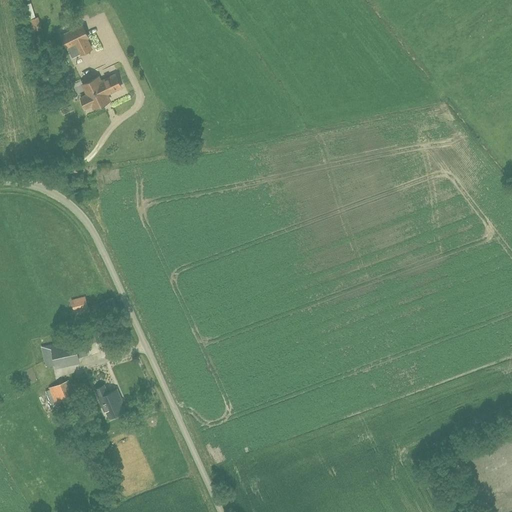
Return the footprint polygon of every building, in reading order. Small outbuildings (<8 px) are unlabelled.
[(91,48),(86,39),(88,38),(82,26),(62,36),(68,48),(76,44),(80,54),(91,48)] [(94,108),(110,100),(107,94),(121,88),(115,75),(101,82),(99,77),(83,85),(88,95),(82,98),(87,108),(92,105),(94,108)] [(90,315),(115,305),(112,298),(88,307),(85,296),(71,300),(74,313),(83,310),(84,314),(90,312),(90,315)] [(97,343),(105,340),(99,324),(91,327),(97,343)] [(54,362),(78,357),(87,355),(83,337),(41,347),(46,367),(54,365),(54,362)] [(68,380),(55,385),(49,388),(55,403),(75,395),(68,380)] [(110,417),(123,411),(118,398),(120,398),(116,390),(107,394),(104,386),(96,389),(105,411),(107,410),(110,417)]
